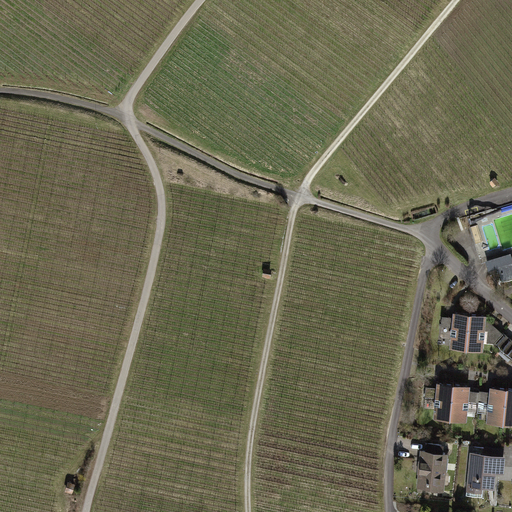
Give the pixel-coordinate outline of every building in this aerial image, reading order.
[(511,266),(507,253),(483,260),(487,272),(496,269),(500,281),(511,277),(511,266)] [(486,314),(454,311),(453,316),(443,315),(442,326),(452,327),(450,346),(483,349),(484,341),(486,318),(486,314)] [(511,341),(486,318),(484,341),(495,342),(511,357),(511,341)] [(467,386),(435,383),(431,419),(464,422),(467,386)] [(511,388),(488,387),(485,422),(511,424),(511,388)] [(426,441),(425,449),(443,451),(444,443),(426,441)] [(425,449),(421,448),(417,486),(445,489),(449,451),(443,451),(425,449)] [(506,454),(470,451),(467,494),(486,496),(487,488),(496,488),(497,471),(505,472),(506,454)]
